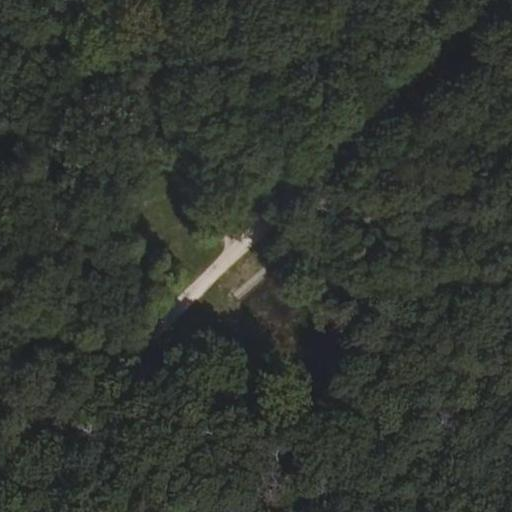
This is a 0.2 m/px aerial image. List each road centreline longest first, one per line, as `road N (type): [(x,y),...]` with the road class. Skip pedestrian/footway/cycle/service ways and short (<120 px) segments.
road 1 (track): [(228,263),(511,13)]
road 2 (track): [(0,463),(228,263)]
